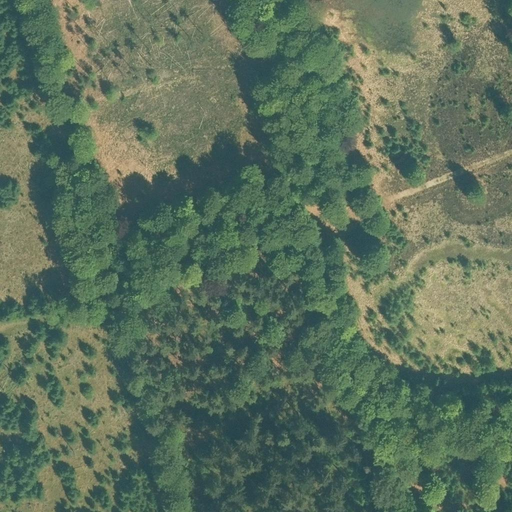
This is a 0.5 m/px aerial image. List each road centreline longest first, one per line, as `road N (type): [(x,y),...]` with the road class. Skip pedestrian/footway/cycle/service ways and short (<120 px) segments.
road 1 (track): [(173,511),(23,0)]
road 2 (track): [(511,148),(111,302)]
